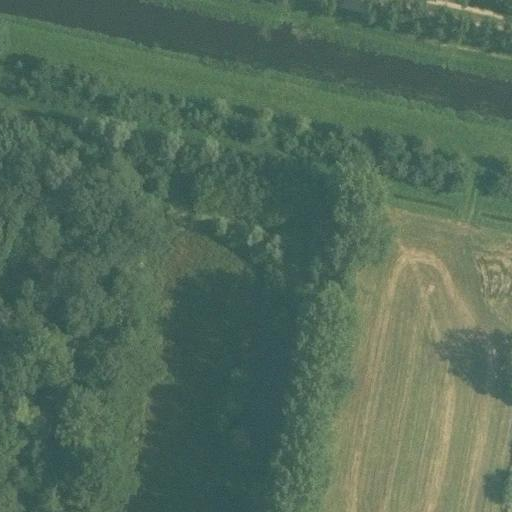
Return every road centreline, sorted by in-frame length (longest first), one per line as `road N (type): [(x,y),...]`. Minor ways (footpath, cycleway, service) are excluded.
road 1 (track): [(511,150),(0,42)]
road 2 (track): [(511,34),(345,0)]
